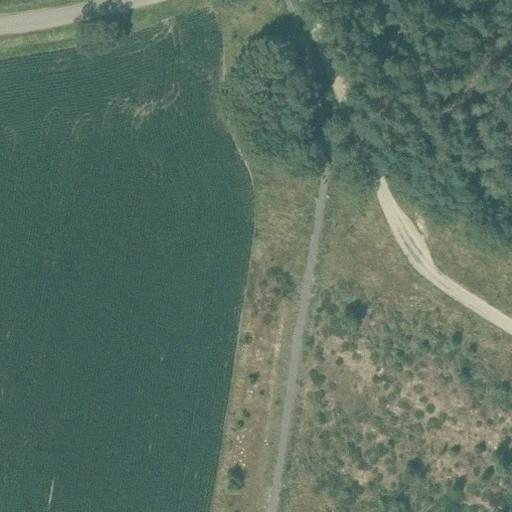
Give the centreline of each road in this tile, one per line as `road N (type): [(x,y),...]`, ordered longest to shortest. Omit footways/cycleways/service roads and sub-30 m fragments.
road 1 (unclassified): [(309,0),(406,246),(440,283),(511,326)]
road 2 (unclassified): [(0,24),(128,0)]
